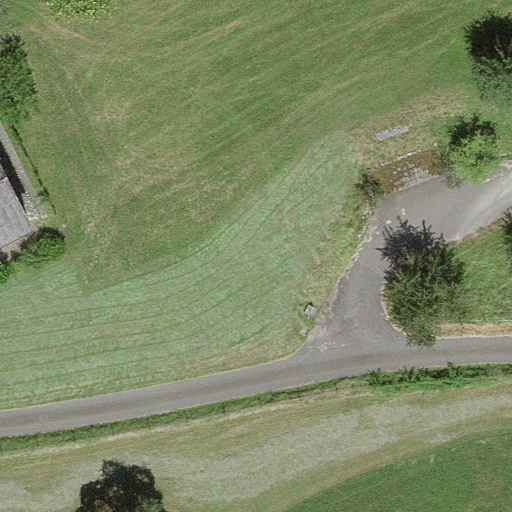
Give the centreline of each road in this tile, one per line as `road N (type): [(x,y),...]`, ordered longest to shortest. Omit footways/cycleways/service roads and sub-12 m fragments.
road 1 (track): [(0,425),(82,418),(358,362),(511,350)]
road 2 (track): [(358,362),(370,285),(394,238),(511,199)]
